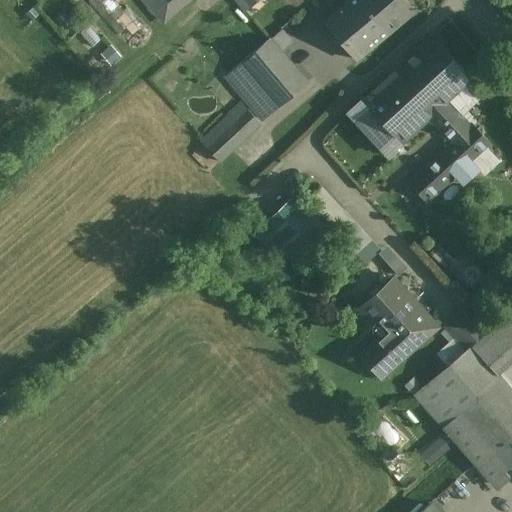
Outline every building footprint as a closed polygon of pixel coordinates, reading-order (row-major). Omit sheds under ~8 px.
[(146,0),(157,11),(165,21),(189,0),(146,0)] [(235,0),(247,12),(260,0),(235,0)] [(406,0),(350,0),(324,22),(356,59),(415,10),(406,0)] [(267,36),(230,67),(266,113),(304,81),(267,36)] [(361,103),(398,144),(426,120),(444,104),(472,79),(433,37),(361,103)] [(444,104),(426,120),(448,145),(408,183),(424,201),(485,148),(467,127),(474,120),(463,108),(455,114),(444,104)] [(244,105),(203,144),(220,161),(262,123),(244,105)] [(323,231),(294,200),(263,230),(290,260),(323,231)] [(331,212),(337,223),(350,215),(344,205),(331,212)] [(393,282),(366,306),(393,338),(381,348),(377,343),(363,355),(382,377),(433,333),(411,306),(414,304),(393,282)] [(511,308),(470,345),(500,381),(510,372),(511,370),(511,308)] [(511,394),(500,381),(470,345),(414,397),(440,425),(457,412),(506,473),(511,468),(511,394)] [(511,374),(510,372),(500,381),(511,394),(511,374)] [(457,412),(440,425),(491,486),(506,473),(457,412)] [(435,464),(455,445),(444,434),(424,453),(435,464)]
